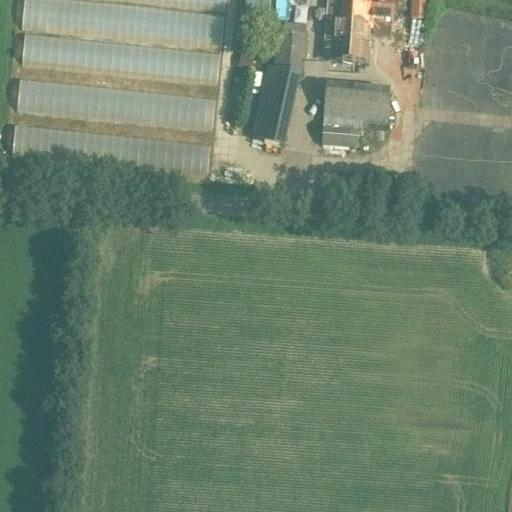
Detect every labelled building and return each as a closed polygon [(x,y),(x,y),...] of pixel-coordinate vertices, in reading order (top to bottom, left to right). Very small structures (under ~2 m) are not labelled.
[(325,25),(324,38),(331,39),(328,65),(367,68),(370,25),(392,27),(394,9),(406,10),(406,0),(329,0),(329,13),(333,13),(332,26),(325,25)] [(412,0),(411,23),(429,25),(430,0),(412,0)] [(269,64),(253,141),(287,148),(302,63),(304,63),(306,39),(297,38),(298,30),(282,28),(282,37),(275,36),(273,65),(269,64)] [(235,32),(234,48),(246,49),(247,33),(235,32)] [(84,74),(83,50),(25,52),(25,75),(84,74)] [(238,70),(249,72),(252,60),(241,57),(238,70)] [(324,87),(320,148),(359,151),(361,125),(385,127),(388,91),(324,87)] [(17,134),(16,163),(45,163),(46,134),(17,134)]
